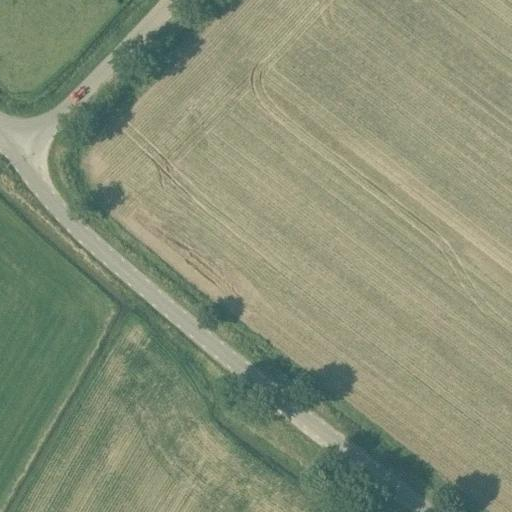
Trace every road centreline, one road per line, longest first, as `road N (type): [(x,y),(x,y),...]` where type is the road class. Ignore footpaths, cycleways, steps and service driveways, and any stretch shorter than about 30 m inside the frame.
road 1 (tertiary): [(428,511),(97,248),(13,154)]
road 2 (unclassified): [(13,154),(170,0)]
